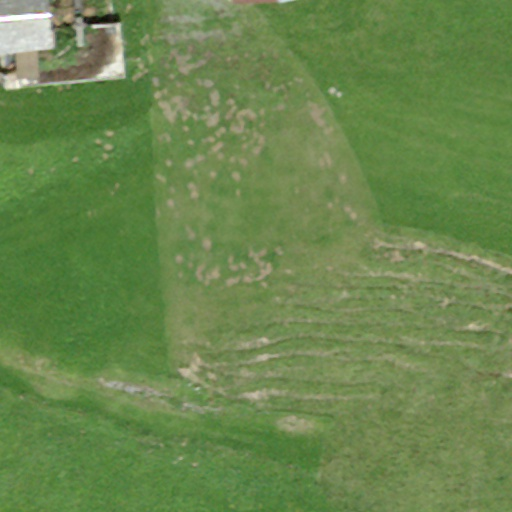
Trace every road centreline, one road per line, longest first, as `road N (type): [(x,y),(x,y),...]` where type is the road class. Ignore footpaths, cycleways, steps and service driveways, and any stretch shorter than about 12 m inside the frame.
road 1 (track): [(206,0),(164,158),(0,229)]
road 2 (track): [(0,370),(46,391),(322,449)]
